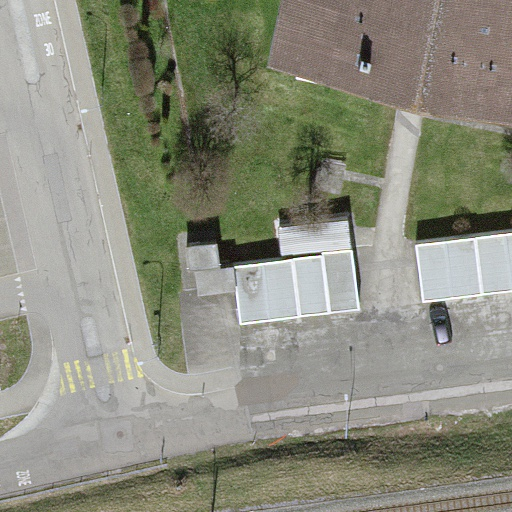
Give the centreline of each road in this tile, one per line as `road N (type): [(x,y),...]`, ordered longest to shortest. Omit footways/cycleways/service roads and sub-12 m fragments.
road 1 (residential): [(114,446),(19,0)]
road 2 (residential): [(114,446),(511,390)]
